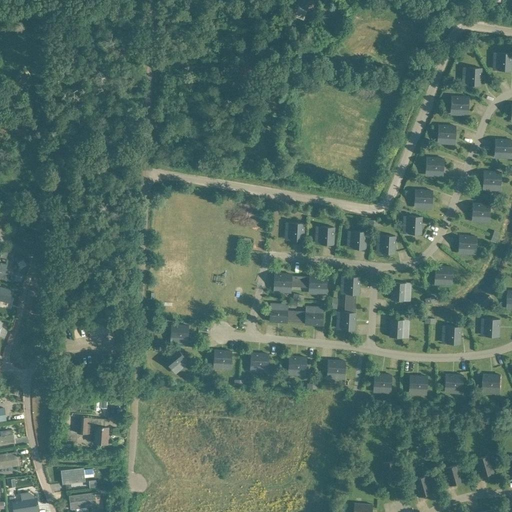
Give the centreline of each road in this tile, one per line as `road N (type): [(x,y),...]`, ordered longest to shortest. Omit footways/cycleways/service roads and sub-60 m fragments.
road 1 (unclassified): [(511,31),(464,25),(453,32),(386,204),(375,211),(145,173)]
road 2 (unclassified): [(133,485),(145,173)]
road 3 (unclassified): [(145,173),(146,0)]
